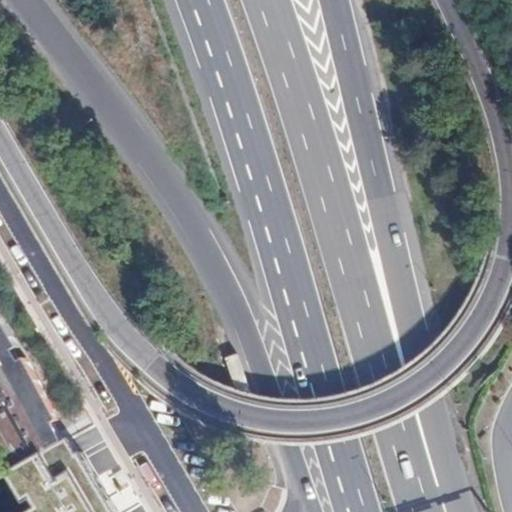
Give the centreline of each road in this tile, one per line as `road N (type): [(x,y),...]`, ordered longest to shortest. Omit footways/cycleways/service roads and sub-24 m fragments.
road 1 (primary): [(0,149),(139,359),(195,399),(255,419),(332,419),(414,387),(479,324),(511,244)]
road 2 (primary): [(27,0),(190,220),(245,329),(313,507)]
road 3 (primary): [(426,511),(265,0)]
road 4 (primary): [(198,0),(357,511)]
road 5 (residential): [(0,191),(195,511)]
road 6 (primary): [(415,358),(333,0)]
road 7 (primary): [(511,159),(446,0)]
road 8 (primary): [(447,511),(415,358)]
